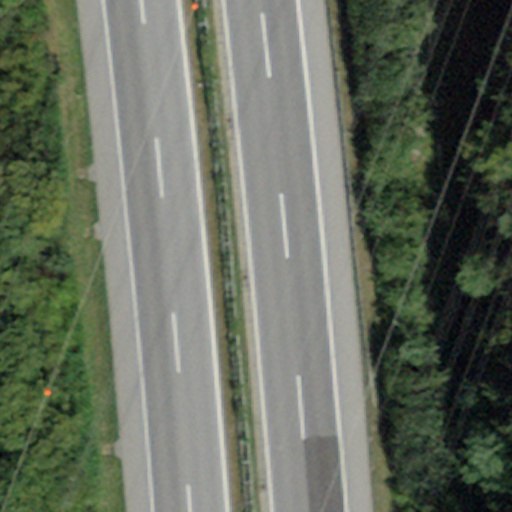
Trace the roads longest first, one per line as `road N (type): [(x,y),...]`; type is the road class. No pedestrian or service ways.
road 1 (motorway): [(140,0),(188,511)]
road 2 (motorway): [(303,511),(256,0)]
